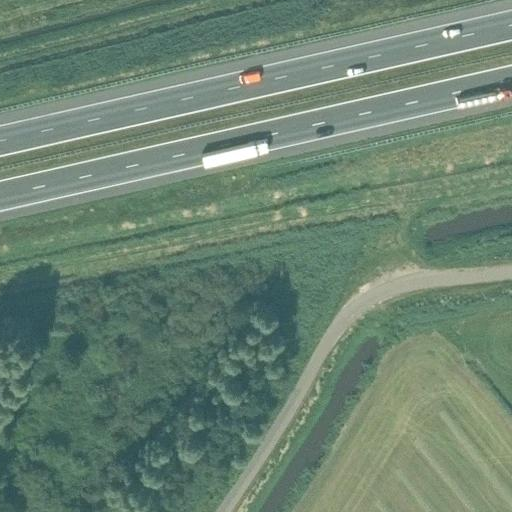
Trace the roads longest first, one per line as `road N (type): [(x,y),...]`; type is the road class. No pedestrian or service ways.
road 1 (motorway): [(0,195),(511,80)]
road 2 (motorway): [(511,26),(0,141)]
road 3 (unclassified): [(220,511),(348,318),(418,286),(511,269)]
